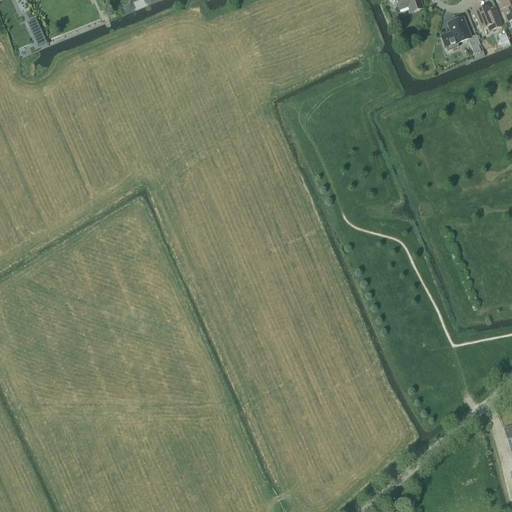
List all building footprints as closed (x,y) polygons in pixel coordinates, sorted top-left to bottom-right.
[(410,14),(423,9),(419,0),(394,0),(399,11),(408,8),(410,14)] [(511,15),(511,0),(497,0),(503,14),(510,11),(511,15)] [(489,33),(502,28),(496,12),(490,14),(488,7),(470,14),(473,21),(476,20),(480,31),(487,29),(489,33)] [(451,34),(441,38),(447,53),(452,51),(459,48),(457,44),(467,40),(474,56),(480,53),(478,46),(479,45),(475,36),(470,38),(462,19),(447,25),(451,34)] [(497,38),(501,49),(508,46),(504,35),(497,38)] [(510,453),(511,452),(511,426),(503,429),(510,453)]
